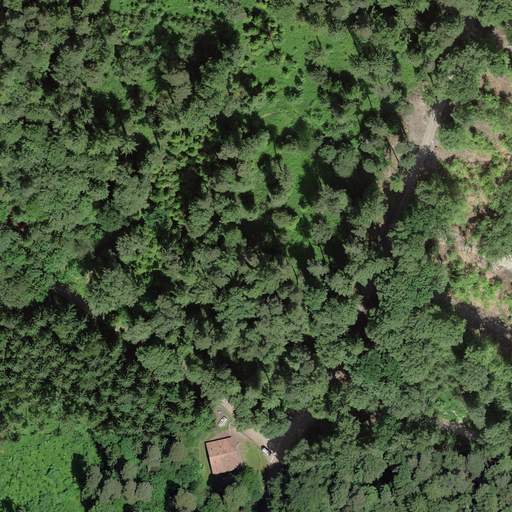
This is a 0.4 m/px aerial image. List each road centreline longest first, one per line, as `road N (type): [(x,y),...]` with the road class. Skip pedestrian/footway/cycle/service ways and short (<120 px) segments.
road 1 (track): [(466,0),(451,68),(397,218),(311,404),(271,439)]
road 2 (track): [(265,511),(271,439),(0,237)]
road 3 (track): [(311,404),(419,420),(511,446)]
